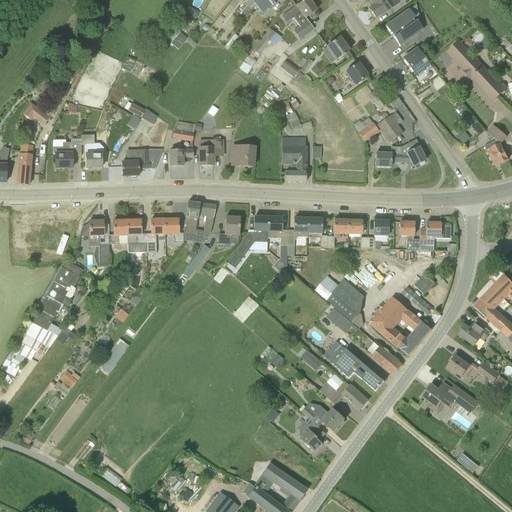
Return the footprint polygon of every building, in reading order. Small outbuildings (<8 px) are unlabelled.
[(260,0),(255,5),(261,14),(275,3),(272,0),(260,0)] [(293,19),(298,26),(291,31),(298,40),(313,30),(305,19),(316,11),(308,0),(305,0),(302,2),(302,1),(296,5),(297,6),(296,7),(289,12),(281,17),(286,24),(293,19)] [(382,14),(383,15),(399,3),(396,0),(372,0),(376,5),(370,10),(376,18),(382,14)] [(252,8),(247,5),(241,13),(247,17),(253,9),(252,8)] [(422,31),(408,11),(385,27),(391,35),(392,35),(394,38),(393,38),(399,47),(422,31)] [(183,22),(179,27),(187,34),(191,28),(183,22)] [(269,41),(275,33),(270,29),(253,51),(259,55),(269,41)] [(171,44),(178,49),(187,39),(180,33),(171,44)] [(238,37),(234,35),(225,48),(228,50),(238,37)] [(326,48),(335,60),(336,61),(341,57),(341,58),(344,56),(346,60),(351,56),(348,52),(349,52),(339,38),(326,48)] [(491,43),(485,38),(479,45),(485,50),(491,43)] [(470,48),(474,42),(468,39),(464,45),(470,48)] [(497,98),(505,91),(459,42),(448,52),(465,70),(464,71),(470,79),(472,77),(488,95),(491,91),(497,98)] [(421,48),(418,50),(426,62),(427,62),(429,60),(421,48)] [(428,64),(427,62),(426,62),(418,50),(412,54),(412,53),(403,59),(415,77),(424,71),(422,68),(428,64)] [(121,69),(129,72),(130,73),(135,61),(127,57),(121,69)] [(303,75),(312,63),(308,60),(299,72),(303,75)] [(297,71),(284,61),(279,67),(292,77),(297,71)] [(345,73),(354,86),(367,77),(358,64),(345,73)] [(35,87),(42,93),(51,83),(43,77),(35,87)] [(374,104),(379,110),(384,107),(374,93),(367,98),(372,105),(374,104)] [(338,94),(333,97),(338,104),(343,100),(338,94)] [(295,99),(290,103),(295,110),(300,106),(295,99)] [(283,113),(290,110),(285,100),(270,107),(274,117),(283,113)] [(478,136),(485,131),(471,115),(460,102),(455,107),(466,121),(478,136)] [(131,104),(127,111),(140,118),(144,111),(131,104)] [(28,119),(32,114),(44,123),(48,118),(39,111),(31,105),(23,115),(28,119)] [(77,106),(69,105),(68,112),(75,114),(77,106)] [(207,113),(213,117),(217,110),(212,107),(207,113)] [(49,118),(54,111),(49,108),(44,114),(49,118)] [(145,109),(144,111),(140,118),(153,125),(157,118),(145,109)] [(292,129),(300,125),(293,112),(285,116),(288,124),(289,124),(292,129)] [(384,121),(396,138),(402,133),(397,126),(402,122),(396,113),(384,121)] [(378,132),(372,123),(372,124),(368,119),(360,124),(358,122),(353,126),(364,142),(378,132)] [(389,143),(396,138),(384,121),(378,126),(389,143)] [(172,139),(192,142),(195,126),(178,122),(174,131),(172,139)] [(487,134),(500,144),(505,137),(493,127),(487,134)] [(81,136),(81,144),(81,146),(85,145),(86,168),(101,168),(101,155),(93,155),(93,145),(93,136),(81,136)] [(284,183),(305,183),(305,148),(305,139),(281,138),(282,148),(281,165),(284,165),(284,164),(290,164),(290,173),(284,173),(284,183)] [(401,148),(400,148),(399,163),(410,164),(413,168),(425,162),(419,148),(416,140),(401,148)] [(199,149),(199,167),(213,166),(213,157),(222,157),(222,142),(210,142),(210,149),(199,149)] [(81,146),(81,144),(62,144),(61,147),(52,147),(52,155),(55,155),(55,169),(72,169),(72,157),(81,157),(81,146)] [(487,151),(490,157),(494,154),(499,165),(508,160),(500,144),(487,151)] [(21,146),(17,186),(28,187),(32,152),(27,151),(28,147),(21,146)] [(232,147),(231,166),(253,168),(254,148),(232,147)] [(399,163),(400,148),(390,147),(390,155),(375,154),(375,168),(390,169),(390,163),(399,163)] [(0,183),(5,184),(6,166),(7,162),(9,150),(2,148),(0,159),(0,183)] [(139,162),(137,162),(122,163),(122,177),(138,177),(138,170),(149,170),(149,151),(139,151),(139,162)] [(169,151),(170,167),(183,167),(182,158),(193,158),(193,151),(169,151)] [(187,203),(183,233),(195,234),(197,220),(198,215),(207,217),(205,231),(212,231),(215,206),(187,203)] [(239,237),(240,218),(225,218),(224,235),(218,235),(218,245),(230,245),(231,236),(239,237)] [(267,239),(267,236),(268,218),(254,218),(253,234),(247,234),(238,247),(250,248),(254,243),(254,239),(267,239)] [(280,247),(287,247),(287,231),(281,231),(282,219),(268,218),(267,236),(267,239),(280,239),(280,247)] [(296,238),(307,238),(308,219),(294,219),(293,231),(287,231),(287,247),(287,257),(293,257),(294,239),(296,239),(296,238)] [(320,248),(327,248),(327,237),(321,237),(322,220),(308,219),(307,238),(320,239),(320,248)] [(127,221),(127,236),(127,245),(146,244),(146,235),(141,235),(140,220),(127,221)] [(146,235),(146,244),(146,254),(156,253),(156,236),(164,236),(164,220),(150,220),(151,234),(146,235)] [(178,220),(164,220),(164,236),(173,235),(174,244),(183,244),(183,234),(178,234),(178,220)] [(327,237),(327,248),(333,248),(333,238),(339,238),(339,235),(347,235),(348,221),(334,220),(333,237),(327,237)] [(108,245),(108,236),(103,236),(103,221),(89,222),(89,226),(84,229),(82,238),(89,237),(89,240),(90,242),(91,244),(93,245),(95,245),(93,256),(97,268),(106,268),(108,265),(109,265),(109,245),(108,245)] [(113,235),(108,236),(108,245),(109,245),(118,245),(118,237),(127,236),(127,221),(113,221),(113,235)] [(362,221),(348,221),(347,235),(361,236),(362,221)] [(373,236),(374,236),(374,238),(367,238),(366,249),(373,249),(374,242),(386,242),(386,236),(388,236),(388,222),(374,222),(373,236)] [(406,251),(419,251),(419,240),(413,240),(414,223),(399,223),(399,237),(406,237),(406,251)] [(419,240),(419,251),(426,252),(433,252),(433,251),(432,251),(433,238),(439,238),(440,224),(426,223),(425,241),(419,240)] [(183,274),(188,278),(209,250),(204,246),(183,274)] [(286,267),(287,258),(285,254),(278,258),(280,262),(286,267)] [(75,276),(78,270),(65,264),(32,324),(15,353),(13,358),(21,362),(24,358),(30,361),(48,329),(77,277),(75,276)] [(217,273),(213,279),(219,284),(224,278),(217,273)] [(495,285),(480,300),(493,311),(507,297),(511,302),(511,283),(504,276),(495,285)] [(351,323),(359,313),(361,306),(338,286),(336,284),(327,277),(314,292),(341,314),(351,323)] [(432,309),(420,299),(407,288),(402,293),(427,315),(432,309)] [(87,296),(82,302),(86,305),(91,300),(87,296)] [(129,302),(135,306),(140,300),(136,297),(132,298),(129,302)] [(431,331),(393,298),(370,324),(409,357),(431,331)] [(480,300),(473,308),(500,331),(507,324),(493,311),(480,300)] [(251,313),(241,305),(232,315),(242,323),(251,313)] [(120,310),(117,314),(119,315),(117,317),(123,321),(128,316),(120,310)] [(436,324),(441,317),(436,313),(431,321),(436,324)] [(351,323),(341,314),(336,320),(346,329),(351,323)] [(470,329),(465,326),(458,336),(474,347),(481,338),(484,341),(490,333),(476,320),(470,329)] [(64,328),(56,339),(63,345),(68,338),(72,341),(75,336),(64,328)] [(87,335),(85,338),(90,343),(93,339),(87,335)] [(108,342),(109,340),(108,337),(107,336),(104,336),(103,337),(98,344),(103,348),(108,342)] [(345,348),(345,349),(336,341),(323,356),(332,364),(349,379),(354,373),(376,392),(384,382),(345,348)] [(271,349),(268,347),(260,357),(263,359),(271,349)] [(402,366),(380,348),(373,356),(395,375),(402,366)] [(298,355),(301,358),(306,352),(303,349),(298,355)] [(301,358),(316,371),(322,364),(307,351),(306,352),(301,358)] [(471,370),(474,366),(463,357),(456,353),(454,355),(449,362),(451,363),(446,370),(455,376),(457,374),(462,378),(468,369),(471,370)] [(283,360),(277,355),(270,363),(277,368),(283,360)] [(479,369),(477,372),(476,373),(481,376),(482,374),(493,382),(499,375),(483,363),(479,369)] [(63,382),(61,385),(69,392),(80,378),(73,373),(71,376),(66,372),(60,380),(63,382)] [(506,382),(500,377),(495,383),(501,388),(506,382)] [(345,382),(336,391),(326,383),(319,391),(329,400),(335,405),(343,396),(360,410),(367,401),(351,387),(345,382)] [(423,397),(432,404),(429,408),(439,415),(445,406),(449,409),(454,402),(470,414),(478,403),(454,385),(451,390),(443,384),(438,391),(434,388),(430,393),(428,391),(423,397)] [(303,412),(302,413),(308,418),(312,422),(316,416),(307,408),(306,408),(303,412)] [(329,415),(324,410),(318,418),(334,432),(344,420),(333,410),(329,415)] [(272,423),(275,419),(273,418),(276,414),(272,411),(266,418),(265,420),(271,424),(272,423)] [(312,422),(308,418),(302,425),(302,431),(305,434),(300,439),(315,452),(322,444),(318,440),(318,438),(321,438),(324,434),(325,435),(326,435),(312,422)] [(34,438),(36,433),(25,430),(24,435),(26,435),(25,438),(21,436),(19,441),(24,442),(30,444),(32,438),(34,438)] [(462,454),(457,461),(472,474),(478,467),(462,454)] [(269,466),(254,487),(262,494),(262,493),(271,481),(292,495),(282,509),(281,509),(285,511),(290,511),(299,501),(306,492),(269,466)] [(262,494),(254,487),(250,484),(243,493),(267,511),(285,511),(281,509),(282,509),(262,493),(262,494)] [(205,511),(235,511),(238,508),(219,494),(205,511)]
